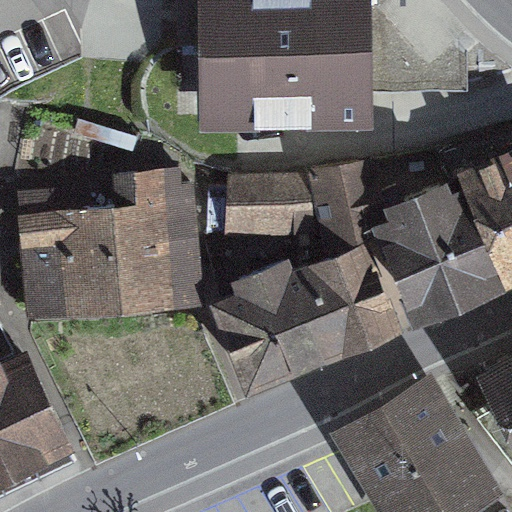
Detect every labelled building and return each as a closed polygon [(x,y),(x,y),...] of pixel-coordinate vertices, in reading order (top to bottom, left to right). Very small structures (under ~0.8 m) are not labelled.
[(365,0),(215,0),(217,114),(367,112),(365,0)] [(377,227),(415,318),(511,277),(511,152),(461,174),(466,186),(453,191),(448,180),(384,206),(391,221),(377,227)] [(356,232),(385,221),(372,159),(311,169),(330,252),(358,239),(356,232)] [(105,253),(110,306),(167,303),(167,298),(200,296),(190,182),(181,183),(178,167),(118,174),(120,204),(82,207),(87,254),(105,253)] [(230,175),(227,226),(312,228),(305,174),(230,175)] [(87,254),(82,207),(63,209),(63,189),(22,192),(31,308),(110,306),(105,253),(87,254)] [(243,289),(218,299),(249,379),(394,321),(362,242),(329,255),(302,266),(288,272),(283,259),(238,276),(243,289)] [(0,467),(64,436),(24,352),(0,363),(0,467)] [(511,357),(481,374),(511,430),(511,357)] [(350,431),(398,511),(437,511),(482,486),(424,387),(350,431)]
